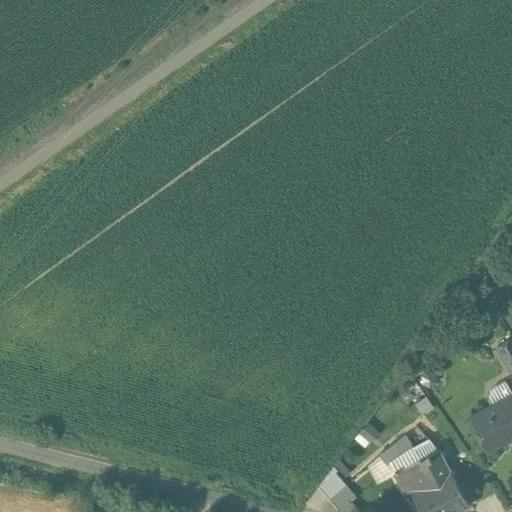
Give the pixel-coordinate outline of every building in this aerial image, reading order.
[(511,336),(497,345),(511,369),(511,336)] [(511,394),(471,417),(487,447),(511,433),(511,394)] [(378,431),(367,421),(360,431),(370,440),(378,431)] [(406,434),(380,455),(387,464),(414,447),(406,434)] [(456,511),(470,505),(439,448),(438,448),(431,440),(415,449),(420,458),(431,479),(448,511),(456,511)] [(420,458),(395,472),(406,494),(411,491),(421,511),(448,511),(431,479),(420,458)] [(335,473),(318,487),(328,499),(345,484),(335,473)] [(345,484),(328,499),(339,511),(355,496),(345,484)]
